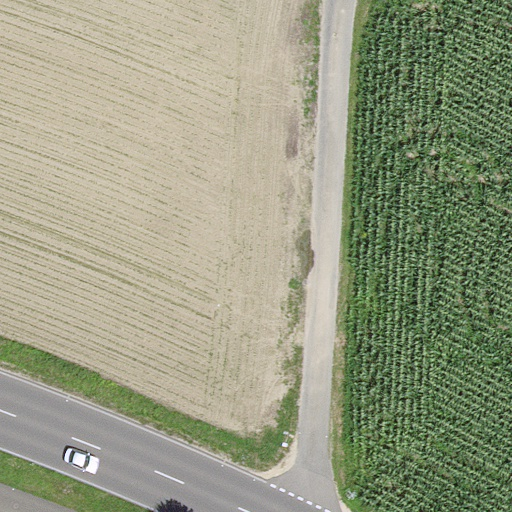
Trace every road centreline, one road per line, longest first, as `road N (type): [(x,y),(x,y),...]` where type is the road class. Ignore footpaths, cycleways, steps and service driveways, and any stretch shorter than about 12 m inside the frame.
road 1 (track): [(310,511),(358,0)]
road 2 (secondary): [(249,511),(0,407)]
